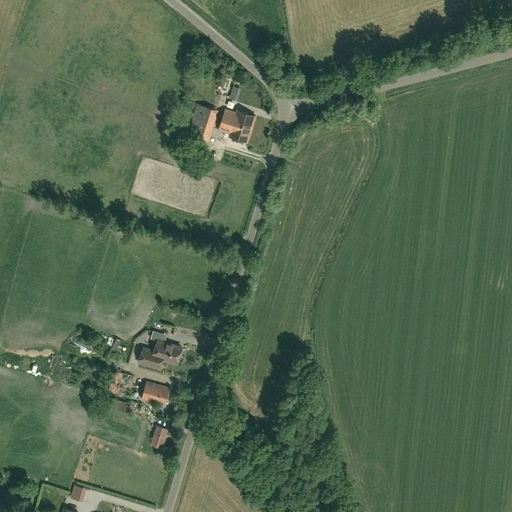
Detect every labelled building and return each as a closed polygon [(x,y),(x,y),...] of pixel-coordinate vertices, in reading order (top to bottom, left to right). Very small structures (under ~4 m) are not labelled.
[(236,86),(233,97),(239,99),(242,88),(236,86)] [(197,104),(191,121),(193,121),(189,135),(195,137),(191,150),(204,154),(218,110),(197,104)] [(226,109),(220,130),(230,133),(230,136),(248,141),(256,115),(240,111),(240,114),(237,113),(226,109)] [(158,340),(156,346),(155,350),(144,347),(139,361),(160,368),(163,358),(177,362),(182,347),(158,340)] [(129,395),(134,375),(114,370),(109,390),(129,395)] [(142,398),(165,405),(170,387),(147,381),(142,398)] [(111,407),(125,411),(127,402),(114,398),(111,407)] [(143,413),(145,403),(134,400),(131,409),(143,413)] [(163,448),(168,429),(157,425),(151,444),(163,448)] [(77,485),(74,498),(87,501),(89,488),(77,485)]
